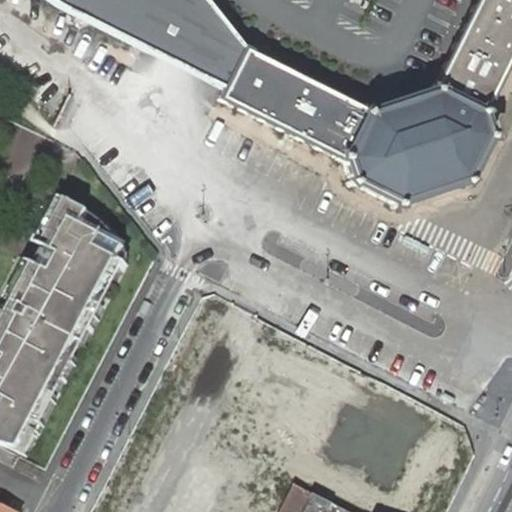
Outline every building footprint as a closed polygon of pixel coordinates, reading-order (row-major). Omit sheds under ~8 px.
[(511,0),(475,0),(428,93),(365,113),(243,53),(202,0),(43,0),(55,9),(183,72),(220,90),(215,103),(342,164),(347,180),(343,184),(349,190),(353,185),(389,205),(389,210),(398,209),(397,204),(459,183),(461,187),(467,182),(464,178),(483,142),(488,142),(488,135),(482,134),(478,117),(511,48),(511,0)] [(134,66),(163,81),(170,68),(141,53),(134,66)] [(89,212),(56,195),(33,239),(63,255),(54,272),(24,257),(0,302),(0,352),(10,357),(1,375),(0,374),(0,444),(20,454),(21,452),(31,433),(33,428),(52,392),(54,388),(72,354),(79,339),(98,302),(111,277),(122,257),(126,248),(122,242),(118,235),(113,228),(107,223),(100,218),(89,212)] [(129,261),(122,257),(111,277),(119,280),(129,261)] [(105,306),(98,302),(79,339),(87,343),(105,306)] [(79,358),(72,354),(54,388),(61,392),(79,358)] [(59,396),(52,392),(33,428),(41,432),(59,396)] [(38,436),(31,433),(21,452),(28,456),(38,436)] [(347,511),(315,496),(296,486),(282,511),(347,511)]
